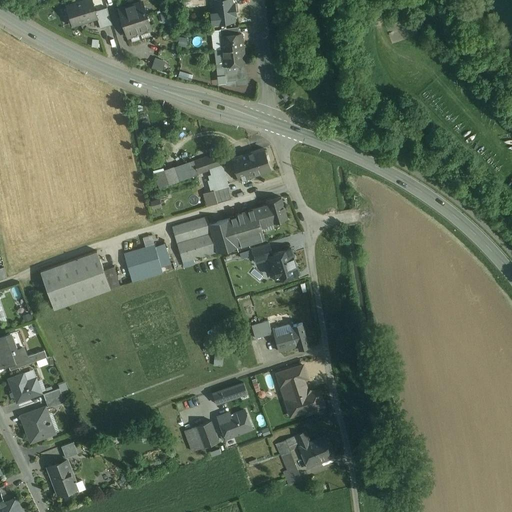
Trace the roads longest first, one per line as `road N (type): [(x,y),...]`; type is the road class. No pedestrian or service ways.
road 1 (residential): [(359,511),(309,229),(271,120)]
road 2 (secondary): [(271,120),(89,62),(0,11)]
road 3 (secondary): [(511,273),(441,203),(393,171),(271,120)]
road 4 (track): [(20,457),(201,389)]
road 5 (residential): [(271,120),(258,0)]
